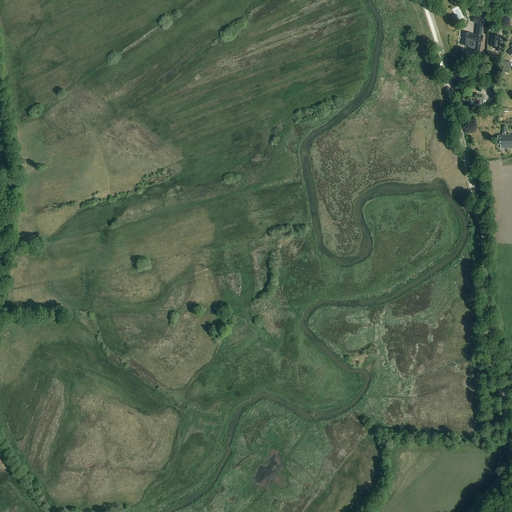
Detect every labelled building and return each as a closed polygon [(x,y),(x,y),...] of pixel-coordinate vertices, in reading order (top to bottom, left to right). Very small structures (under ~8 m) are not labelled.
[(461,44),(461,45),(462,45),(468,46),(468,47),(470,50),(474,50),(480,51),(481,42),(482,42),(483,35),(482,35),(482,29),(476,29),(475,35),(469,34),(469,33),(463,32),(462,44),(461,44)] [(491,35),(490,46),(498,47),(497,50),(501,51),(502,43),(498,43),(499,36),(491,35)] [(504,61),(502,72),(508,74),(511,63),(504,61)] [(470,76),(470,72),(462,73),(462,77),(460,77),(460,81),(466,81),(465,76),(470,76)] [(500,149),(501,149),(501,148),(505,148),(505,149),(508,149),(508,148),(509,149),(511,149),(511,135),(506,135),(506,128),(502,128),(502,135),(498,135),(497,145),(500,145),(500,149)]
